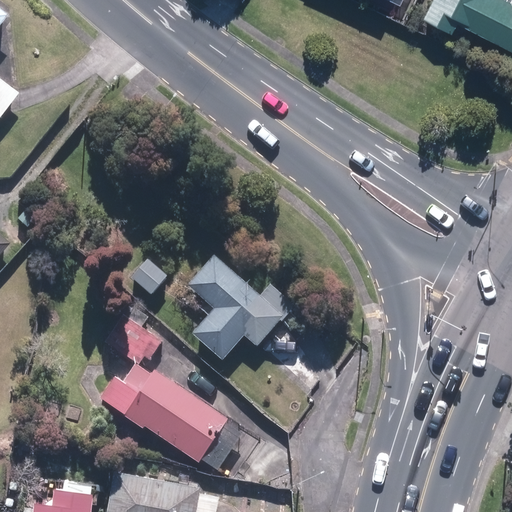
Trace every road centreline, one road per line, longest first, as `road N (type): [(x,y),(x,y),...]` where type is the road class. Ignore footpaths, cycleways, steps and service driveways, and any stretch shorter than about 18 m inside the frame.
road 1 (secondary): [(428,475),(409,303),(375,218)]
road 2 (secondary): [(128,0),(329,157)]
road 3 (primary): [(428,475),(511,285)]
road 4 (secondary): [(329,157),(402,182),(448,221),(459,249)]
